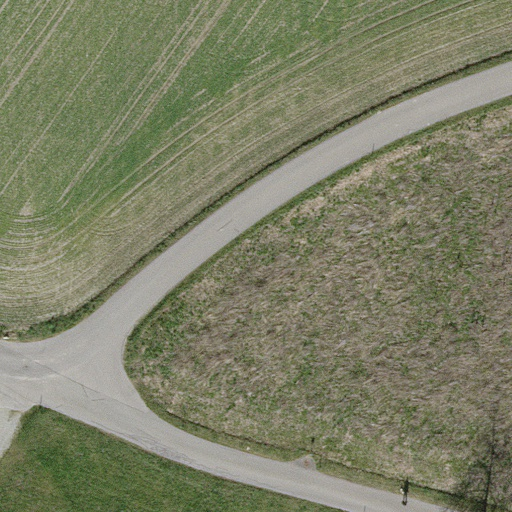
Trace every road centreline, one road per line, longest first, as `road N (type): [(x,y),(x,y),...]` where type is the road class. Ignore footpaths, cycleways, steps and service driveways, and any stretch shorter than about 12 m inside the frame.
road 1 (unclassified): [(64,397),(142,298),(216,235),(323,164),(511,81)]
road 2 (residential): [(64,397),(199,453),(399,511)]
